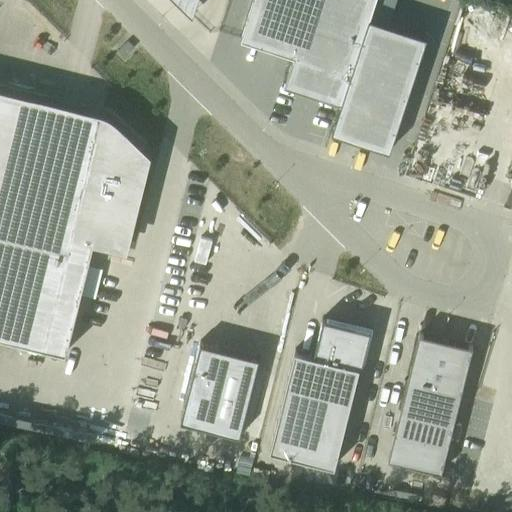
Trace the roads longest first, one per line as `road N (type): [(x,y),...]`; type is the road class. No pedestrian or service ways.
road 1 (unclassified): [(269,154),(392,273),(453,292),(478,284),(491,258),(492,236),(475,214)]
road 2 (unclassified): [(119,0),(269,154)]
road 3 (unclassified): [(475,214),(269,154)]
